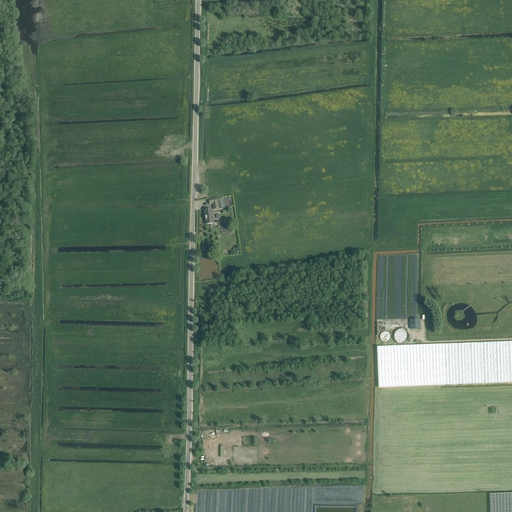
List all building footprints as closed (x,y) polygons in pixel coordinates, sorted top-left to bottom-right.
[(374,93),(374,92),(374,91),(373,89),(372,89),(371,88),(370,87),(369,87),(368,86),(367,87),(365,87),(364,87),(363,88),(362,89),(362,90),(361,92),(361,93),(361,94),(361,95),(362,97),(363,98),(365,99),(366,100),(367,100),(369,100),(370,99),(371,99),(372,98),(373,97),(374,96),(374,95),(374,93)] [(214,209),(219,209),(218,203),(218,198),(209,199),(210,204),(213,204),(214,209)] [(206,224),(214,223),(212,209),(204,210),(206,224)] [(421,329),(421,319),(410,319),(411,329),(421,329)] [(390,337),(390,336),(389,335),(389,333),(387,332),(385,331),(384,331),(383,332),(381,333),(381,334),(380,334),(380,335),(380,336),(380,338),(381,340),(382,341),(383,341),(385,342),(386,341),(387,341),(388,340),(389,339),(389,338),(390,337)] [(511,341),(377,346),(378,387),(446,384),(511,382),(511,341)] [(511,511),(511,492),(489,493),(490,511),(511,511)]
